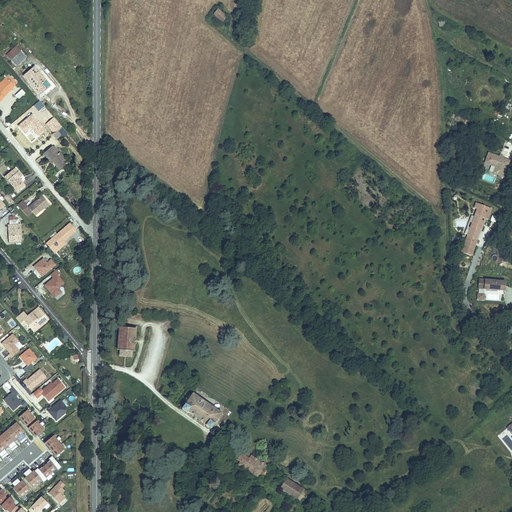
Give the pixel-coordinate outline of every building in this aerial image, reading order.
[(226,26),(231,21),(220,11),(215,16),(226,26)] [(25,60),(28,57),(18,47),(8,56),(18,67),(21,64),(19,62),(23,58),(25,60)] [(36,68),(25,77),(41,95),(52,85),(36,68)] [(5,85),(11,78),(9,76),(2,83),(5,85)] [(11,78),(19,86),(21,83),(13,76),(11,78)] [(0,90),(0,105),(19,86),(11,78),(5,85),(0,90)] [(16,94),(20,98),(25,94),(22,90),(16,94)] [(60,132),(56,136),(60,140),(64,137),(60,132)] [(46,155),(52,162),(54,161),(56,163),(60,167),(65,164),(68,161),(62,153),(60,155),(55,148),(46,155)] [(511,158),(488,150),(484,162),(495,166),(492,173),(506,177),(511,158)] [(19,172),(9,180),(21,196),(29,190),(27,187),(26,187),(22,183),(26,180),(19,172)] [(11,194),(7,198),(15,207),(19,204),(11,194)] [(22,209),(32,221),(38,216),(40,219),(47,214),(46,212),(48,211),(53,207),(47,200),(33,211),(28,204),(22,209)] [(493,207),(476,201),(474,206),(476,207),(460,251),(471,254),(485,216),(489,217),(493,207)] [(11,224),(11,240),(18,240),(18,237),(23,237),(23,225),(22,225),(22,219),(13,219),(12,224),(11,224)] [(68,234),(55,244),(61,251),(63,253),(68,250),(66,247),(67,246),(67,247),(74,241),(75,240),(80,236),(74,229),(69,233),(68,234)] [(61,251),(55,244),(52,247),(58,254),(61,251)] [(42,276),(55,265),(51,260),(47,263),(44,260),(42,260),(34,267),(42,276)] [(59,274),(56,270),(50,275),(53,278),(45,286),(47,289),(48,288),(50,290),(50,291),(55,297),(61,292),(58,288),(64,283),(57,275),(59,274)] [(504,289),(505,279),(484,277),(484,279),(479,278),(477,299),(485,300),(485,288),(504,289)] [(26,311),(19,318),(23,322),(27,319),(30,316),(26,311)] [(30,316),(27,319),(35,328),(38,325),(40,327),(48,320),(40,311),(34,317),(32,314),(30,316)] [(135,330),(117,328),(115,352),(119,352),(118,359),(129,359),(130,354),(133,354),(135,330)] [(9,355),(11,358),(20,351),(14,345),(19,341),(13,334),(2,344),(10,354),(9,355)] [(28,366),(23,369),(26,373),(34,367),(31,363),(37,358),(29,349),(20,356),(28,366)] [(27,379),(23,382),(30,391),(46,377),(40,369),(27,380),(27,379)] [(65,387),(58,379),(50,385),(52,387),(50,389),(47,386),(42,391),(40,388),(33,394),(37,399),(43,394),(47,400),(51,396),(53,398),(65,387)] [(13,387),(9,390),(12,393),(4,400),(13,411),(22,404),(15,396),(18,394),(13,387)] [(191,393),(180,409),(210,428),(220,412),(191,393)] [(60,401),(48,411),(56,420),(65,413),(66,407),(60,401)] [(27,426),(35,419),(27,410),(19,417),(27,426)] [(36,437),(44,430),(37,421),(28,428),(36,437)] [(0,455),(3,459),(9,455),(4,449),(8,446),(12,452),(18,447),(13,441),(17,438),(22,444),(27,439),(23,433),(25,432),(16,422),(11,427),(3,433),(4,434),(2,435),(0,436),(0,455)] [(56,456),(65,449),(53,436),(45,443),(56,456)] [(233,449),(229,455),(233,458),(231,461),(253,475),(262,463),(240,448),(237,451),(233,449)] [(22,472),(26,477),(25,479),(33,488),(36,485),(42,480),(44,483),(47,480),(46,478),(57,469),(58,470),(62,467),(52,456),(48,459),(49,460),(47,463),(47,464),(42,468),(41,467),(39,469),(38,468),(34,471),(32,472),(28,467),(22,472)] [(13,489),(21,498),(25,495),(26,493),(27,493),(30,490),(22,481),(20,482),(16,477),(10,482),(15,487),(13,489)] [(277,487),(297,501),(304,490),(284,477),(277,487)] [(65,485),(61,481),(49,494),(59,504),(65,498),(61,494),(65,491),(62,488),(65,485)] [(6,494),(1,489),(0,490),(0,502),(2,505),(1,506),(6,511),(7,510),(9,511),(11,511),(16,507),(13,504),(14,502),(9,497),(8,499),(5,496),(6,494)] [(304,490),(297,501),(306,506),(309,503),(306,501),(311,495),(304,490)] [(41,510),(48,503),(41,497),(32,507),(37,511),(39,509),(41,510)] [(291,503),(285,511),(291,511),(295,505),(291,503)]
